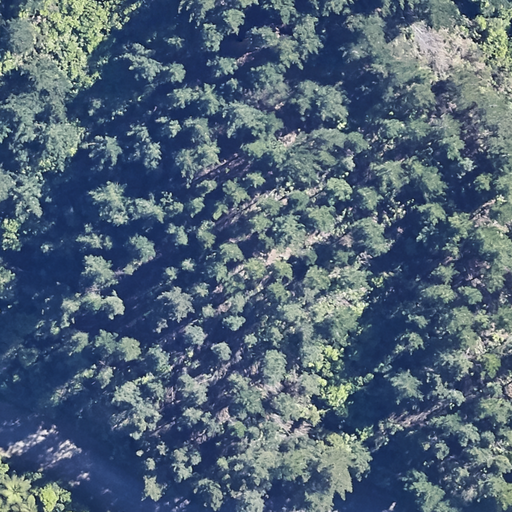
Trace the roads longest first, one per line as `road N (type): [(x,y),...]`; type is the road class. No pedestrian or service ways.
road 1 (tertiary): [(199,511),(153,501),(0,419)]
road 2 (tertiary): [(385,511),(296,498),(226,511)]
